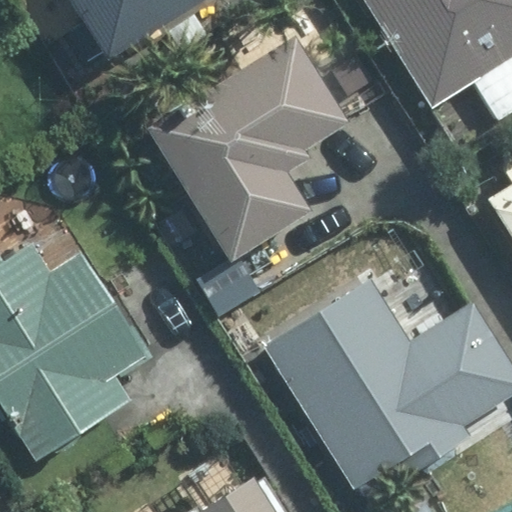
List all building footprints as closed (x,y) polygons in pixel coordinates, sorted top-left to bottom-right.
[(77,0),(109,53),(197,0),(77,0)] [(511,0),(375,0),(438,101),(475,79),(497,115),(511,105),(511,0)] [(157,118),(187,166),(187,167),(237,247),(314,200),(287,155),(356,112),(303,28),(157,118)] [(511,184),(498,193),(511,215),(511,184)] [(137,396),(118,366),(147,348),(83,247),(55,265),(38,239),(7,258),(0,246),(0,387),(43,455),(137,396)] [(375,273),(268,338),(369,500),(474,436),(465,421),(511,391),(511,354),(477,299),(415,338),(375,273)] [(288,511),(261,469),(193,511),(288,511)] [(434,511),(427,500),(407,511),(434,511)]
